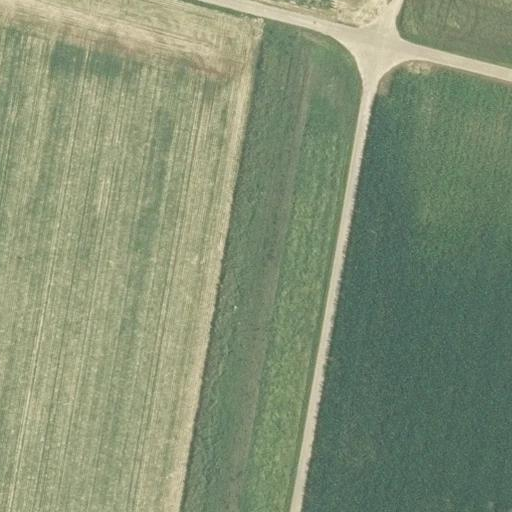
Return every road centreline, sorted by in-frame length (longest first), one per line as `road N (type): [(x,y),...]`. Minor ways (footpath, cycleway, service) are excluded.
road 1 (track): [(295,511),(377,47)]
road 2 (track): [(377,47),(196,0)]
road 3 (track): [(511,81),(377,47)]
